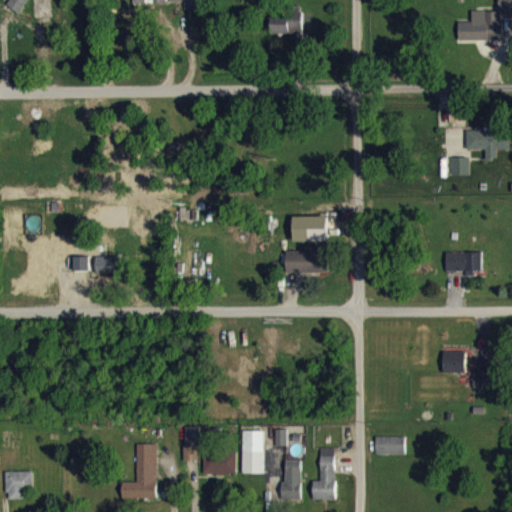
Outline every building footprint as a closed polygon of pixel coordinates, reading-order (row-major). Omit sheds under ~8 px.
[(16,0),(8,14),(22,22),(31,7),(18,0),(16,0)] [(133,0),(134,13),(167,13),(167,0),(133,0)] [(185,19),(200,18),(199,0),(171,0),(172,12),(185,12),(185,19)] [(500,21),(511,20),(511,2),(500,2),(500,21)] [(271,43),(303,43),(303,21),(271,20),(271,43)] [(504,49),(503,20),(474,21),(474,31),(460,31),(460,50),(504,49)] [(450,132),(466,132),(467,119),(451,118),(450,132)] [(511,158),(511,139),(468,140),(469,160),(487,159),(487,170),(498,169),(498,159),(511,158)] [(471,184),(471,166),(452,167),(453,185),(471,184)] [(296,251),(330,250),(329,225),(295,226),(296,251)] [(91,260),(75,260),(76,281),(91,281),(91,260)] [(287,261),(288,283),(330,282),(329,260),(287,261)] [(483,262),(448,261),(447,281),(467,281),(467,286),(476,286),(476,280),(483,280),(483,262)] [(97,266),(97,285),(121,285),(120,266),(97,266)] [(490,397),(490,381),(475,381),(475,397),(490,397)] [(186,470),(201,470),(200,436),(185,436),(186,470)] [(265,440),(245,440),(244,483),(265,483),(265,440)] [(158,508),(158,453),(138,453),(138,491),(123,491),(124,508),(158,508)] [(322,490),(315,489),(314,509),(336,510),(337,457),(322,457),(322,490)] [(205,483),(238,484),(238,461),(205,461),(205,483)] [(303,470),(287,470),(287,491),(283,491),(283,510),(303,509),(303,470)] [(27,508),(26,501),(35,501),(34,480),(7,481),(8,509),(27,508)]
